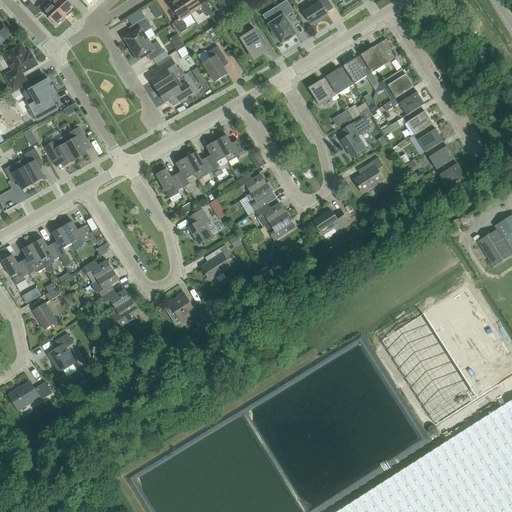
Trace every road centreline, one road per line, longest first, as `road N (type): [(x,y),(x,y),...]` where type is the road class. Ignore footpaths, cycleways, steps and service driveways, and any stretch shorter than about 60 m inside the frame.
road 1 (residential): [(125,165),(167,231),(176,276),(160,286),(149,292),(84,188)]
road 2 (residential): [(239,102),(294,192),(319,194),(327,176),(319,139),(280,78)]
road 3 (residential): [(491,175),(388,10)]
road 4 (residential): [(125,165),(54,53)]
road 5 (residential): [(125,165),(239,102)]
road 6 (residential): [(280,78),(388,10)]
